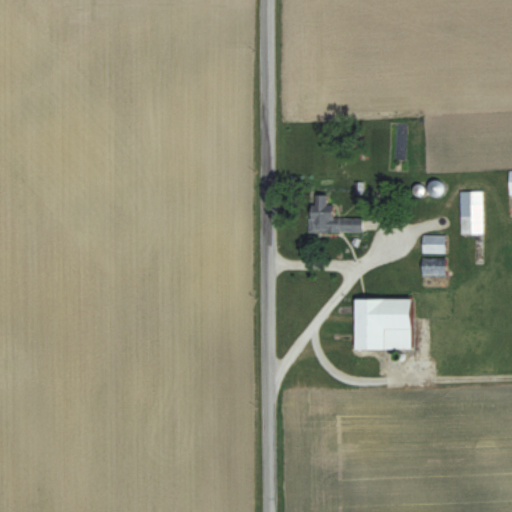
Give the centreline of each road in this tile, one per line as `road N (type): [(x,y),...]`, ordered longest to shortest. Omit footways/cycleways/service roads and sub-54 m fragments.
road 1 (residential): [(267,511),(264,0)]
road 2 (residential): [(266,389),(351,277),(347,265),(326,254),(265,244)]
